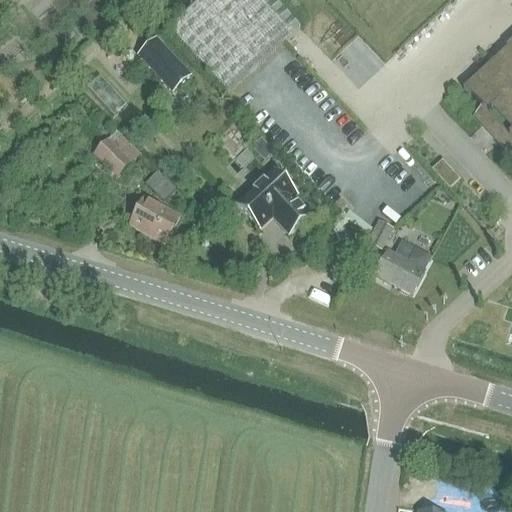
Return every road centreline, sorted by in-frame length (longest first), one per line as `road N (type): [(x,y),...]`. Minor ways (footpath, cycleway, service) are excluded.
road 1 (unclassified): [(0,245),(408,372)]
road 2 (tertiary): [(376,511),(408,372)]
